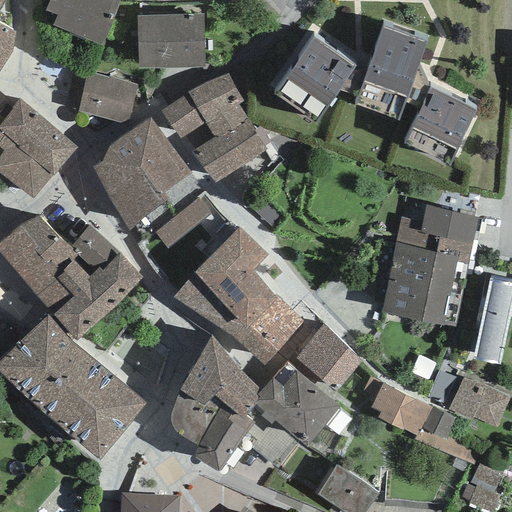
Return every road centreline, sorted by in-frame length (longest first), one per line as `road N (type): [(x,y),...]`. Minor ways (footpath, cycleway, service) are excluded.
road 1 (residential): [(74,162),(158,296),(164,363),(144,430)]
road 2 (residential): [(303,0),(242,57),(124,125),(85,132)]
road 3 (residential): [(144,430),(204,469),(301,511)]
road 4 (residential): [(85,132),(18,76),(21,0)]
